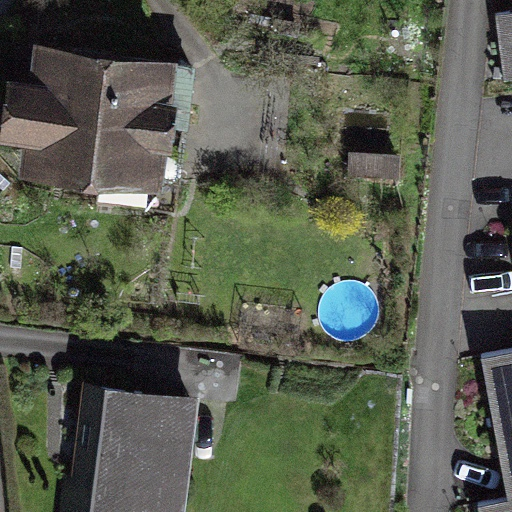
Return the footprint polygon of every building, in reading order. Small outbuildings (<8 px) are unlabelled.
[(511,8),(496,10),(505,78),(511,77),(511,8)] [(25,83),(0,80),(0,140),(19,142),(16,173),(153,187),(166,59),(29,45),(25,83)] [(511,219),(502,222),(511,280),(511,219)] [(511,339),(467,347),(479,416),(492,488),(511,484),(511,339)] [(186,511),(200,390),(74,377),(59,511),(186,511)] [(511,511),(511,484),(492,488),(463,493),(466,511),(511,511)]
